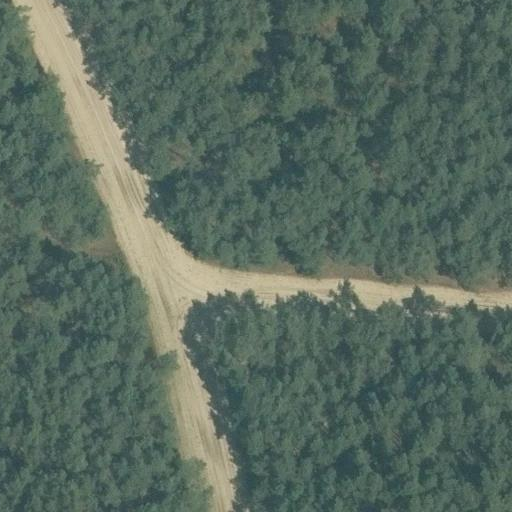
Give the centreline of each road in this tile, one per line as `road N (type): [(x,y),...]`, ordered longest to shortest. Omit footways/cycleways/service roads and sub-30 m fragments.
road 1 (track): [(35,0),(166,294),(216,511)]
road 2 (track): [(166,294),(511,321)]
